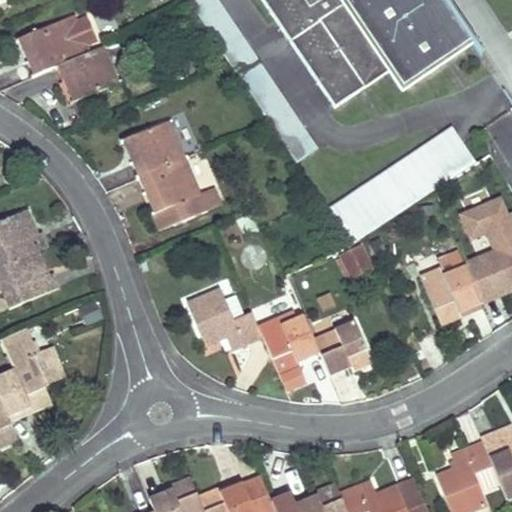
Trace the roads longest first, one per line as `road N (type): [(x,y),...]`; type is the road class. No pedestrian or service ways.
road 1 (residential): [(511,349),(453,390),(400,413),(316,431),(160,414)]
road 2 (residential): [(160,414),(98,218),(63,164),(0,117)]
road 3 (residential): [(160,414),(19,511)]
